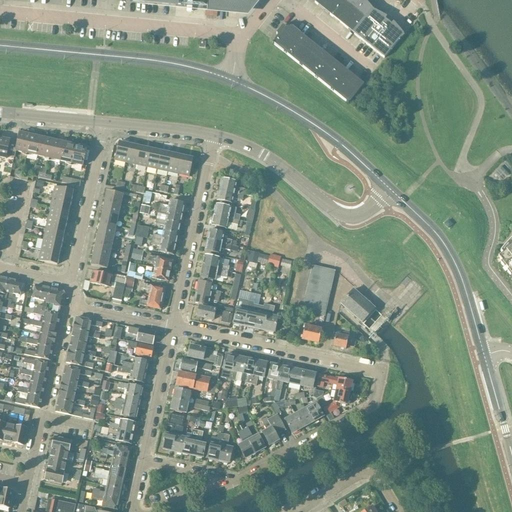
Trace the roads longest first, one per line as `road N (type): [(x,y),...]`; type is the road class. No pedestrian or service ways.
road 1 (residential): [(233,484),(374,405),(380,372),(172,327)]
road 2 (unclassified): [(240,36),(0,12)]
road 3 (tertiary): [(231,81),(167,62),(0,46)]
road 4 (tertiary): [(214,136),(263,155),(340,214),(365,212),(389,190)]
road 5 (residential): [(172,327),(214,136)]
road 6 (tertiary): [(483,354),(449,253),(389,190)]
road 7 (tertiary): [(389,190),(309,121),(231,81)]
road 8 (residential): [(76,302),(26,484)]
road 9 (residential): [(67,280),(105,122)]
road 10 (residential): [(141,462),(172,327)]
